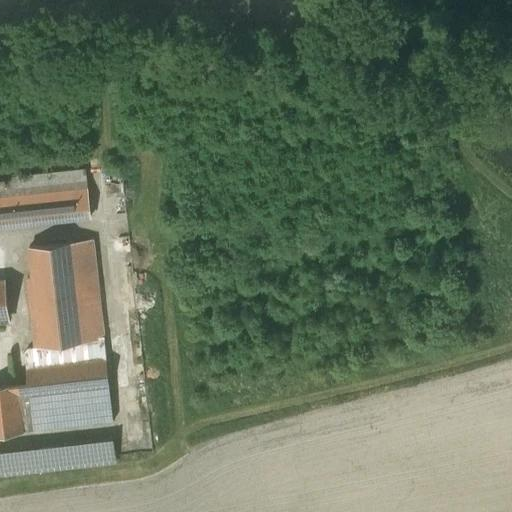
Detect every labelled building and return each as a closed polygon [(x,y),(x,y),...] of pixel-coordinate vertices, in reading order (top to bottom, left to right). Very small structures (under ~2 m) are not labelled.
[(85,169),(0,178),(0,226),(91,217),(85,169)] [(94,240),(27,248),(39,345),(24,347),(29,380),(0,383),(0,432),(116,418),(94,240)] [(0,279),(0,318),(10,317),(6,279),(0,279)] [(63,460),(119,461),(119,453),(94,453),(94,441),(63,440),(63,460)] [(50,444),(0,446),(0,469),(51,467),(50,444)]
